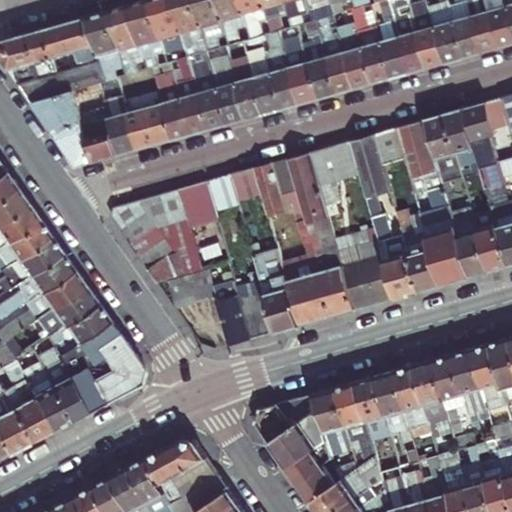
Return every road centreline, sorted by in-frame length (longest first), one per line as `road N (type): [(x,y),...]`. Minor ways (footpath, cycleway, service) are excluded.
road 1 (residential): [(61,195),(511,69)]
road 2 (residential): [(198,393),(511,300)]
road 3 (residential): [(198,393),(61,195)]
road 4 (residential): [(0,494),(198,393)]
road 5 (residential): [(282,511),(198,393)]
